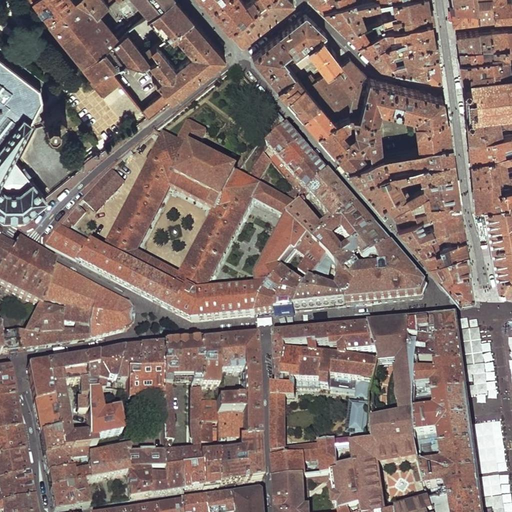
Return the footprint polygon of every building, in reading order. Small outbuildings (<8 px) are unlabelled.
[(35,0),(49,17),(71,0),(35,0)] [(71,0),(49,17),(83,61),(116,36),(100,16),(97,12),(85,0),(71,0)] [(85,0),(97,12),(110,0),(85,0)] [(137,0),(148,12),(150,11),(164,0),(137,0)] [(182,6),(177,0),(164,0),(150,11),(156,19),(159,16),(163,21),(172,32),(192,17),(182,6)] [(202,0),(211,9),(222,21),(229,29),(265,0),(248,0),(244,3),(242,0),(202,0)] [(294,3),(290,0),(265,0),(229,29),(235,36),(242,43),(267,24),(294,3)] [(319,6),(324,11),(344,3),(361,0),(322,0),(316,2),(319,6)] [(333,20),(347,34),(367,25),(359,7),(364,5),(365,7),(380,3),(384,12),(382,14),(383,18),(429,9),(428,0),(361,0),(344,3),(324,11),(333,20)] [(448,0),(449,4),(450,10),(472,8),(471,0),(448,0)] [(471,0),(472,8),(476,8),(477,19),(485,18),(493,17),(490,0),(471,0)] [(511,16),(511,0),(490,0),(493,17),(511,16)] [(451,16),(452,21),(463,20),(472,19),(477,19),(476,8),(472,8),(450,10),(451,16)] [(353,39),(359,44),(385,30),(431,21),(434,21),(432,14),(431,9),(429,9),(383,18),(367,25),(347,34),(353,39)] [(280,33),(278,34),(290,50),(296,57),(322,37),(326,33),(306,14),(280,33)] [(209,37),(192,17),(172,32),(168,34),(172,39),(177,36),(191,53),(175,66),(155,43),(149,47),(155,55),(148,60),(161,77),(155,81),(165,92),(143,108),(148,115),(149,116),(165,103),(226,56),(209,37)] [(362,48),(367,53),(387,42),(386,36),(397,34),(398,39),(432,31),(432,25),(431,21),(385,30),(359,44),(362,48)] [(499,29),(491,29),(491,44),(507,43),(507,28),(499,29)] [(484,30),(477,31),(478,45),(491,44),(491,29),(484,30)] [(116,36),(83,61),(95,75),(110,67),(123,62),(141,65),(148,60),(141,52),(139,50),(131,39),(124,30),(116,36)] [(425,55),(436,53),(438,53),(437,46),(437,41),(434,41),(433,35),(432,31),(398,39),(392,41),(393,47),(399,45),(402,62),(398,63),(400,70),(429,75),(425,55)] [(457,40),(458,47),(478,45),(477,31),(464,32),(456,33),(457,40)] [(278,34),(252,55),(265,70),(277,86),(294,73),(293,71),(287,64),(289,62),(283,55),(290,50),(278,34)] [(332,49),(322,37),(296,57),(289,62),(287,64),(293,71),(313,56),(328,73),(342,62),(332,49)] [(380,66),(400,70),(398,63),(402,62),(399,45),(393,47),(392,41),(387,42),(367,53),(380,66)] [(511,42),(507,43),(509,54),(459,58),(458,59),(460,68),(462,77),(480,75),(479,71),(485,71),(485,75),(506,72),(505,68),(511,68),(511,71),(511,42)] [(459,53),(459,58),(509,54),(507,43),(491,44),(478,45),(458,47),(459,53)] [(155,55),(149,47),(141,52),(148,60),(155,55)] [(425,55),(429,75),(440,76),(438,62),(436,53),(425,55)] [(0,212),(4,216),(24,215),(46,197),(45,196),(13,157),(41,103),(39,85),(0,54),(0,212)] [(328,73),(316,80),(307,88),(318,101),(334,120),(346,114),(349,118),(354,118),(355,108),(356,108),(363,80),(361,78),(366,73),(359,67),(349,57),(342,62),(328,73)] [(95,75),(90,79),(103,95),(121,81),(110,67),(95,75)] [(480,75),(462,77),(464,97),(466,116),(478,115),(478,118),(484,117),(485,115),(511,111),(511,71),(511,68),(505,68),(506,72),(485,75),(485,71),(479,71),(480,75)] [(294,73),(277,86),(283,93),(289,100),(295,107),(301,114),(318,101),(307,88),(302,82),(294,73)] [(311,74),(302,82),(307,88),(316,80),(311,74)] [(403,86),(369,77),(366,90),(363,89),(360,101),(363,103),(358,118),(378,119),(381,108),(414,117),(414,122),(447,118),(445,107),(443,96),(435,94),(403,86)] [(318,101),(301,114),(309,123),(317,132),(334,120),(318,101)] [(57,103),(44,113),(54,124),(66,114),(57,103)] [(95,106),(83,117),(102,141),(115,130),(95,106)] [(467,123),(467,128),(511,122),(511,111),(485,115),(484,117),(478,118),(478,115),(466,116),(467,123)] [(334,120),(317,132),(325,142),(333,151),(349,137),(341,128),(349,124),(349,118),(346,114),(334,120)] [(449,117),(447,118),(414,122),(417,147),(451,142),(450,130),(449,117)] [(349,137),(333,151),(340,160),(348,168),(382,154),(378,119),(358,118),(354,118),(349,118),(349,124),(349,137)] [(468,134),(468,139),(511,132),(511,122),(467,128),(468,134)] [(104,253),(91,247),(92,246),(65,233),(71,226),(66,222),(46,246),(160,306),(193,323),(211,321),(254,316),(268,287),(203,294),(253,202),(285,218),(302,202),(304,200),(295,190),(284,200),(255,184),(269,163),(268,160),(261,153),(243,178),(195,153),(204,134),(203,130),(191,124),(186,126),(177,144),(164,136),(104,253)] [(275,168),(302,144),(294,136),(286,128),(265,146),(273,155),(268,160),(269,163),(275,168)] [(122,161),(89,195),(110,205),(134,158),(139,162),(159,134),(155,131),(122,161)] [(469,147),(470,158),(511,150),(511,132),(468,139),(469,144),(469,147)] [(382,154),(348,168),(353,174),(358,180),(385,171),(383,162),(386,163),(407,159),(410,156),(412,165),(453,157),(452,150),(451,142),(417,147),(384,153),(382,154)] [(308,152),(302,144),(275,168),(279,173),(285,168),(289,172),(284,177),(289,183),(315,160),(308,152)] [(511,150),(470,158),(471,168),(472,179),(496,175),(501,174),(511,172),(511,150)] [(454,164),(453,157),(412,165),(406,166),(408,173),(420,170),(422,177),(455,170),(454,164)] [(322,168),(315,160),(289,183),(295,190),(304,200),(309,196),(329,177),(322,168)] [(385,171),(358,180),(368,193),(379,205),(382,202),(410,182),(408,173),(406,166),(385,171)] [(410,182),(382,202),(387,207),(391,212),(423,192),(425,201),(459,197),(457,183),(455,170),(422,177),(410,182)] [(496,175),(472,179),(472,184),(473,192),(474,206),(482,205),(498,202),(497,187),(511,184),(511,172),(501,174),(502,182),(496,183),(496,175)] [(343,193),(329,177),(309,196),(330,221),(320,229),(301,208),(305,204),(302,202),(285,218),(306,239),(313,245),(357,208),(343,193)] [(511,184),(497,187),(498,202),(482,205),(487,234),(490,249),(497,285),(497,287),(499,288),(500,289),(511,287),(511,184)] [(423,192),(391,212),(395,218),(398,223),(423,214),(461,210),(460,203),(459,197),(425,201),(423,192)] [(327,259),(336,269),(353,254),(350,249),(375,229),(366,219),(357,208),(313,245),(317,249),(327,259)] [(407,238),(418,250),(430,246),(425,230),(433,228),(431,222),(462,219),(461,215),(461,210),(423,214),(398,223),(395,224),(407,238)] [(437,242),(464,235),(463,227),(462,219),(431,222),(433,228),(425,230),(430,246),(437,242)] [(377,258),(392,248),(384,239),(375,229),(350,249),(353,254),(336,269),(342,274),(347,278),(356,272),(349,263),(359,256),(366,265),(377,258)] [(12,242),(0,234),(0,286),(35,305),(40,308),(42,302),(52,267),(12,242)] [(423,256),(427,261),(466,248),(465,240),(464,235),(437,242),(430,246),(418,250),(423,256)] [(294,254),(305,264),(309,259),(317,249),(313,245),(306,239),(294,254)] [(390,301),(420,298),(425,286),(415,275),(401,259),(392,248),(377,258),(382,265),(382,270),(363,272),(361,269),(356,272),(347,278),(359,290),(346,306),(374,303),(390,301)] [(437,273),(469,267),(468,262),(467,257),(466,248),(427,261),(437,273)] [(317,249),(309,259),(320,268),(327,259),(317,249)] [(305,290),(294,312),(305,310),(334,307),(346,306),(359,290),(347,278),(342,274),(338,293),(327,290),(331,267),(336,269),(327,259),(320,268),(316,272),(309,282),(305,290)] [(305,264),(298,273),(309,282),(316,272),(305,264)] [(89,331),(86,340),(88,339),(91,339),(125,331),(125,328),(130,326),(130,319),(130,312),(131,310),(128,309),(126,306),(123,304),(52,267),(42,302),(48,303),(61,306),(92,314),(90,325),(89,331)] [(441,278),(458,297),(464,296),(473,295),(473,293),(469,267),(437,273),(441,278)] [(268,287),(254,316),(261,315),(276,314),(276,301),(292,281),(281,272),(268,287)] [(276,301),(276,314),(284,313),(294,312),(305,290),(292,281),(276,301)] [(70,342),(86,340),(89,331),(64,329),(64,325),(59,325),(58,317),(90,325),(92,314),(61,306),(60,312),(48,310),(48,303),(42,302),(40,308),(35,305),(22,334),(18,332),(13,332),(16,350),(53,345),(70,342)] [(454,341),(460,340),(458,331),(456,321),(451,321),(432,323),(409,325),(410,341),(420,343),(435,344),(454,341)] [(399,417),(415,416),(415,414),(416,400),(416,392),(416,375),(417,365),(420,343),(410,341),(409,325),(376,328),(368,329),(378,365),(377,368),(396,367),(397,373),(394,373),(396,404),(397,404),(397,409),(399,409),(399,417)] [(310,355),(310,357),(285,355),(281,388),(276,388),(271,388),(271,424),(271,460),(274,481),(302,478),(311,478),(310,466),(320,465),(322,476),(334,475),(337,475),(337,472),(335,452),(351,450),(374,448),(373,439),(336,444),(335,443),(319,445),(319,449),(319,456),(285,459),(285,452),(284,399),(294,399),(294,398),(299,397),(299,390),(295,389),(295,384),(313,385),(312,399),(322,399),(323,392),(329,392),(331,382),(368,385),(367,394),(372,395),(377,368),(378,365),(368,329),(351,330),(318,334),(299,335),(284,337),(285,351),(288,351),(289,353),(310,355)] [(0,352),(16,350),(13,332),(2,334),(0,331),(0,352)] [(275,338),(273,338),(275,363),(276,388),(281,388),(285,355),(285,351),(284,337),(279,337),(275,338)] [(420,343),(417,365),(435,366),(453,368),(458,367),(463,367),(462,354),(460,340),(454,341),(435,344),(420,343)] [(235,342),(217,344),(216,376),(241,376),(242,401),(217,401),(217,403),(217,414),(241,415),(241,440),(259,440),(253,341),(235,342)] [(207,345),(198,345),(198,389),(216,389),(216,379),(216,376),(217,344),(207,345)] [(198,392),(198,389),(198,345),(179,347),(160,348),(161,401),(163,453),(164,469),(164,471),(179,470),(200,468),(199,458),(199,429),(198,403),(198,392)] [(161,401),(160,348),(149,349),(138,350),(137,375),(126,375),(126,383),(126,403),(161,401)] [(130,351),(122,352),(114,382),(126,383),(126,375),(137,375),(138,350),(130,351)] [(95,394),(102,393),(105,383),(113,385),(114,382),(122,352),(109,354),(97,356),(94,385),(94,395),(95,394)] [(86,396),(91,395),(91,385),(94,385),(97,356),(90,357),(84,358),(86,396)] [(87,448),(86,435),(69,438),(60,388),(78,386),(79,400),(78,401),(78,417),(74,418),(77,434),(87,432),(86,396),(84,358),(64,362),(45,365),(52,402),(57,433),(61,454),(87,450),(87,448)] [(34,405),(52,402),(45,365),(36,367),(27,369),(33,403),(34,405)] [(462,394),(467,393),(465,380),(463,367),(458,367),(453,368),(435,366),(434,376),(416,375),(416,392),(431,389),(432,397),(462,394)] [(0,402),(13,400),(8,374),(6,372),(0,373),(0,402)] [(110,394),(113,385),(105,383),(102,393),(110,394)] [(415,417),(415,426),(465,421),(471,420),(469,407),(467,393),(462,394),(432,397),(434,412),(415,414),(415,416),(415,417)] [(87,448),(95,447),(94,441),(120,435),(116,413),(100,416),(95,394),(94,395),(91,395),(86,396),(87,432),(86,435),(87,448)] [(0,435),(19,432),(16,416),(13,400),(0,402),(0,435)] [(52,402),(34,405),(39,436),(57,433),(52,402)] [(204,403),(198,403),(199,429),(204,429),(204,424),(217,423),(217,414),(217,403),(204,403)] [(352,405),(349,430),(362,432),(365,407),(352,405)] [(241,415),(217,414),(217,423),(217,438),(238,439),(241,440),(241,415)] [(415,417),(372,426),(373,439),(374,448),(390,446),(391,448),(415,445),(416,445),(416,439),(415,426),(415,417)] [(437,436),(439,450),(469,447),(475,446),(473,433),(471,420),(465,421),(415,426),(416,439),(437,436)] [(202,489),(202,490),(210,490),(217,489),(218,486),(217,455),(205,457),(205,446),(208,445),(207,429),(204,429),(199,429),(199,458),(200,468),(202,489)] [(0,435),(0,458),(23,454),(21,443),(19,432),(0,435)] [(57,433),(39,436),(41,447),(43,458),(61,455),(61,454),(57,433)] [(217,455),(218,486),(239,484),(262,481),(260,461),(259,440),(241,440),(238,439),(238,452),(217,455)] [(128,441),(119,443),(119,449),(88,455),(88,465),(89,482),(126,475),(128,500),(149,497),(149,476),(137,479),(129,477),(128,470),(125,454),(128,454),(128,441)] [(384,511),(378,468),(419,461),(417,453),(415,445),(391,448),(390,446),(374,448),(351,450),(353,471),(360,511),(384,511)] [(473,474),(478,473),(477,460),(475,446),(469,447),(439,450),(441,466),(421,470),(424,481),(468,475),(473,474)] [(319,456),(319,449),(285,452),(285,459),(319,456)] [(61,455),(43,458),(45,467),(46,476),(47,476),(64,472),(64,470),(65,470),(63,462),(80,460),(81,466),(88,465),(88,455),(87,450),(61,454),(61,455)] [(164,469),(163,453),(128,454),(125,454),(128,470),(149,470),(164,469)] [(0,483),(27,478),(25,466),(23,454),(0,458),(0,483)] [(81,466),(71,468),(72,473),(69,474),(68,469),(65,470),(64,470),(64,472),(47,476),(49,484),(50,491),(83,484),(83,483),(89,482),(88,465),(81,466)] [(200,468),(179,470),(182,492),(192,491),(202,489),(200,468)] [(137,479),(149,476),(149,470),(128,470),(129,477),(137,479)] [(179,470),(164,471),(164,476),(160,476),(160,475),(157,475),(157,476),(149,476),(149,497),(159,495),(182,492),(179,470)] [(334,475),(337,511),(360,511),(353,471),(337,472),(337,475),(334,475)] [(476,499),(482,498),(480,486),(478,473),(473,474),(468,475),(424,481),(427,491),(445,489),(446,504),(472,500),(476,499)] [(0,507),(32,502),(30,490),(27,478),(0,483),(0,507)] [(303,511),(302,478),(274,481),(275,511),(303,511)] [(50,491),(49,491),(53,511),(63,511),(72,511),(90,507),(83,484),(50,491)] [(264,511),(264,507),(263,495),(261,493),(235,497),(236,511),(264,511)] [(226,497),(209,499),(210,511),(236,511),(235,497),(234,496),(226,497)] [(446,504),(431,506),(432,507),(433,511),(483,511),(483,508),(482,498),(476,499),(472,500),(446,504)] [(184,505),(184,511),(210,511),(209,499),(196,501),(183,502),(184,505)] [(0,511),(33,511),(32,502),(0,507),(0,511)]
